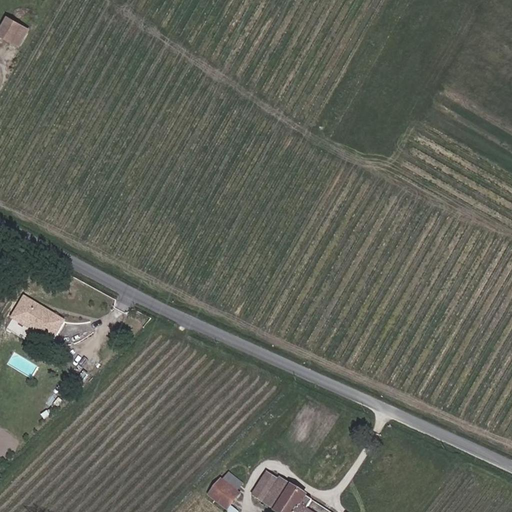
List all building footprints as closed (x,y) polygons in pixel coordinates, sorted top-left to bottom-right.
[(0,24),(0,29),(12,37),(22,19),(8,11),(0,24)] [(12,37),(18,40),(28,23),(22,19),(12,37)] [(53,342),(66,322),(43,308),(41,310),(38,308),(39,306),(26,297),(13,317),(53,342)] [(245,480),(228,468),(222,478),(220,477),(207,497),(226,508),(224,510),(227,511),(237,511),(239,509),(232,504),(241,490),(239,489),(245,480)] [(317,511),(322,503),(267,468),(256,488),(253,486),(250,491),(282,511),(335,511),(329,508),(326,511),(317,511)]
